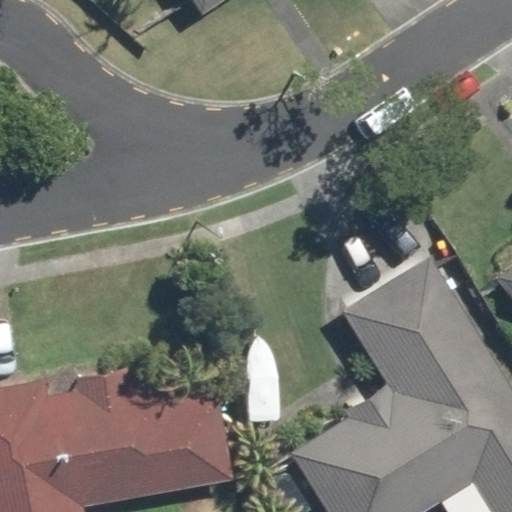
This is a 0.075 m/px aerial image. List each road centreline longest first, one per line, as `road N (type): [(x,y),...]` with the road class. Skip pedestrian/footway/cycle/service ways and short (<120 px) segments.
road 1 (residential): [(163,181),(281,136),(511,2)]
road 2 (residential): [(163,181),(0,210)]
road 3 (residential): [(0,28),(28,35),(82,81),(116,130)]
